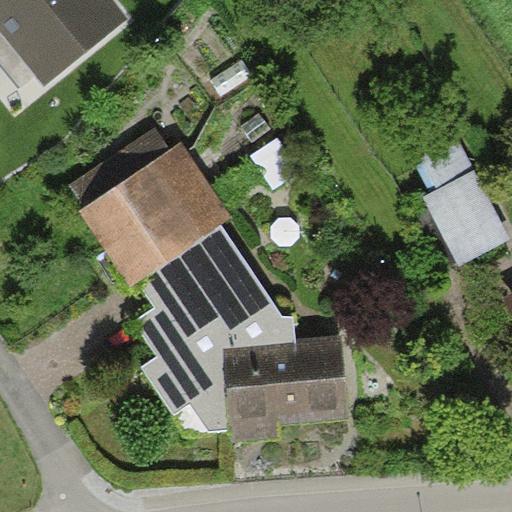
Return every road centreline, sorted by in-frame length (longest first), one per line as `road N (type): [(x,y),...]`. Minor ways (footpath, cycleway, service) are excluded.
road 1 (unclassified): [(262,511),(511,494)]
road 2 (unclassified): [(0,367),(87,511)]
